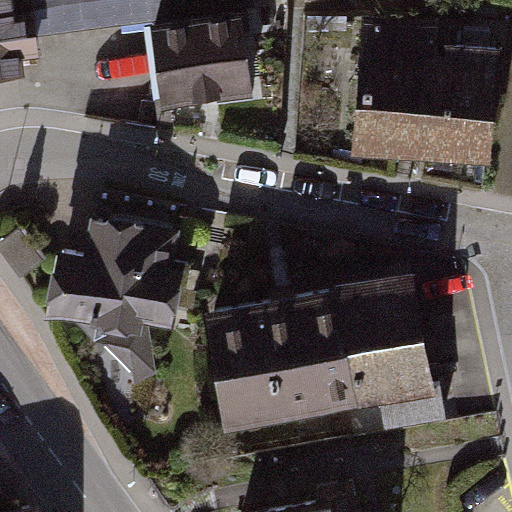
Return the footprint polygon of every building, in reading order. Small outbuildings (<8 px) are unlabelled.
[(28,0),(0,0),(0,83),(20,81),(18,62),(36,60),(28,0)] [(253,0),(28,0),(36,60),(152,44),(160,109),(261,99),(253,0)] [(448,18),(366,15),(361,156),(443,158),(447,43),(448,18)] [(501,160),(505,45),(447,43),(443,158),(501,160)] [(142,326),(164,331),(177,261),(167,260),(171,225),(80,209),(73,249),(45,245),(41,307),(91,317),(89,338),(128,381),(147,369),(142,326)] [(12,221),(0,229),(0,253),(15,275),(38,258),(12,221)] [(400,263),(196,304),(222,434),(426,393),(400,263)] [(0,489),(0,511),(6,511),(17,510),(6,493),(0,489)] [(362,511),(360,500),(302,511),(362,511)]
